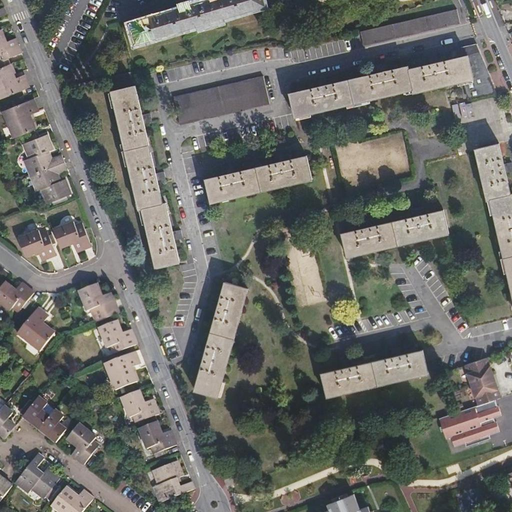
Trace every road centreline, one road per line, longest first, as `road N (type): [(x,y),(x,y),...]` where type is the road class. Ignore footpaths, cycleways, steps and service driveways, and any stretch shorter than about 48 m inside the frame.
road 1 (unclassified): [(13,0),(114,261)]
road 2 (unclassified): [(114,261),(214,504)]
road 3 (residential): [(127,511),(34,441),(0,450)]
road 4 (residential): [(0,255),(42,285),(114,261)]
